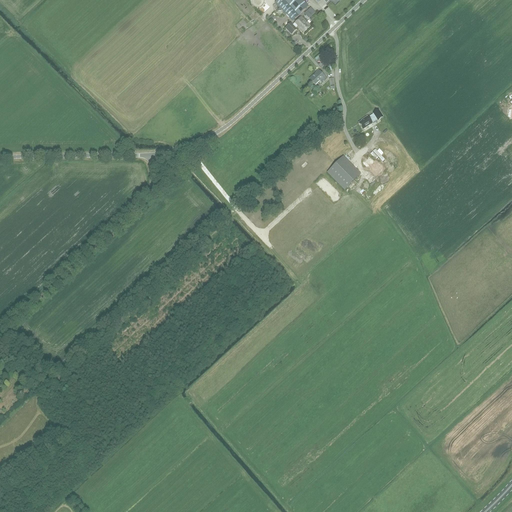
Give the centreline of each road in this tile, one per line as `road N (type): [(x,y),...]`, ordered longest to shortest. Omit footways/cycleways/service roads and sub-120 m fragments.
road 1 (unclassified): [(0,158),(150,154),(204,139),(364,0)]
road 2 (track): [(330,31),(342,123),(358,157)]
